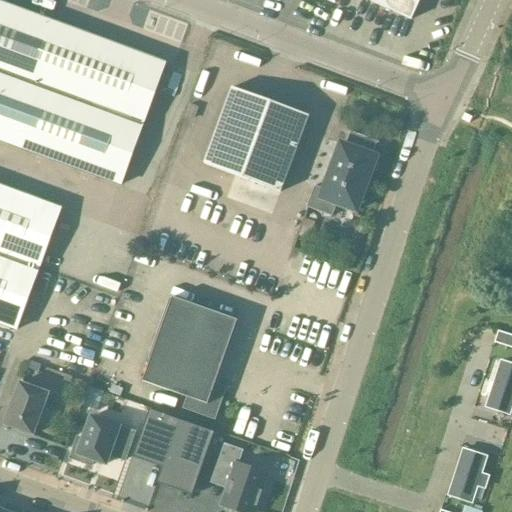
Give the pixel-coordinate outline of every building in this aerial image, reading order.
[(367,0),(410,20),(419,0),(367,0)] [(0,142),(7,145),(121,187),(167,63),(0,1),(0,142)] [(311,118),(235,90),(207,166),(283,194),(311,118)] [(381,143),(351,132),(350,134),(352,135),(348,147),(343,145),(326,191),(317,188),(309,209),(335,218),(339,206),(359,213),(379,158),(374,157),(378,144),(381,145),(381,143)] [(0,185),(0,326),(17,332),(40,268),(62,208),(0,185)] [(107,225),(62,208),(40,268),(85,285),(107,225)] [(238,321),(172,298),(142,382),(187,398),(183,409),(215,421),(227,388),(216,384),(238,321)] [(511,336),(498,332),(494,344),(511,349),(511,336)] [(511,418),(511,365),(494,361),(481,411),(511,418)] [(47,410),(43,409),(49,394),(20,383),(4,425),(17,430),(20,433),(24,435),(28,434),(33,436),(38,421),(42,423),(46,421),(49,414),(47,410)] [(150,410),(133,457),(163,468),(179,421),(150,410)] [(78,437),(71,458),(90,465),(92,460),(107,465),(110,456),(125,461),(135,433),(92,417),(84,439),(78,437)] [(180,421),(158,483),(191,496),(214,434),(180,421)] [(224,446),(213,474),(230,480),(220,507),(232,511),(251,511),(264,477),(235,466),(240,452),(224,446)] [(473,506),(489,460),(462,450),(446,496),(473,506)]
